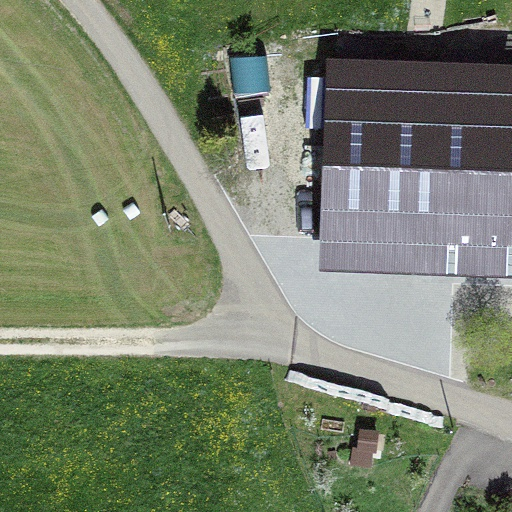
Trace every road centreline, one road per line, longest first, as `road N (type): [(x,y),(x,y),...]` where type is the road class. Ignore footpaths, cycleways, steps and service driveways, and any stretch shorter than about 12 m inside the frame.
road 1 (unclassified): [(511,418),(288,345),(126,61),(77,0)]
road 2 (track): [(0,342),(288,345)]
